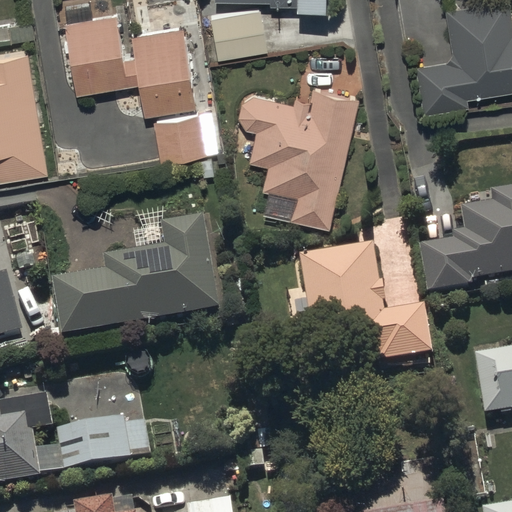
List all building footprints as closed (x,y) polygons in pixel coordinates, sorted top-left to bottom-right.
[(468,92),(511,84),(511,20),(508,0),(467,0),(445,4),(452,48),(444,55),(415,61),(424,108),(469,99),(468,92)] [(261,5),(210,13),(216,51),(266,44),(261,5)] [(118,7),(65,15),(75,86),(137,77),(141,107),(194,100),(183,21),(130,29),(132,49),(124,50),(118,7)] [(0,37),(32,32),(29,18),(0,22),(0,37)] [(0,173),(47,166),(28,47),(0,51),(0,173)] [(330,221),(357,92),(309,82),(306,95),(294,92),(293,97),(253,89),(241,97),(238,110),(245,122),(255,124),(249,153),(268,157),(263,185),(270,186),(265,207),(330,221)] [(199,108),(153,115),(158,154),(205,147),(199,108)] [(473,278),(511,271),(511,185),(491,189),(493,201),(461,206),(465,229),(452,231),(453,237),(421,242),(429,290),(474,283),(473,278)] [(61,334),(219,307),(202,214),(162,221),(166,242),(104,253),(107,269),(51,278),(61,334)] [(375,245),(300,254),(313,356),(361,349),(361,353),(380,351),(381,358),(434,351),(427,303),(386,309),(384,300),(386,299),(384,279),(380,280),(375,245)] [(0,339),(23,334),(8,276),(0,278),(0,339)] [(511,344),(474,351),(475,356),(468,357),(476,407),(484,406),(485,412),(511,407),(511,344)] [(0,482),(41,477),(41,473),(150,457),(145,420),(125,423),(124,417),(57,426),(59,445),(37,448),(35,430),(53,427),(48,396),(0,401),(0,482)] [(343,511),(446,511),(439,472),(340,489),(343,511)] [(232,511),(230,498),(188,505),(189,511),(179,511),(136,511),(134,498),(113,501),(112,496),(72,503),(73,511),(232,511)]
